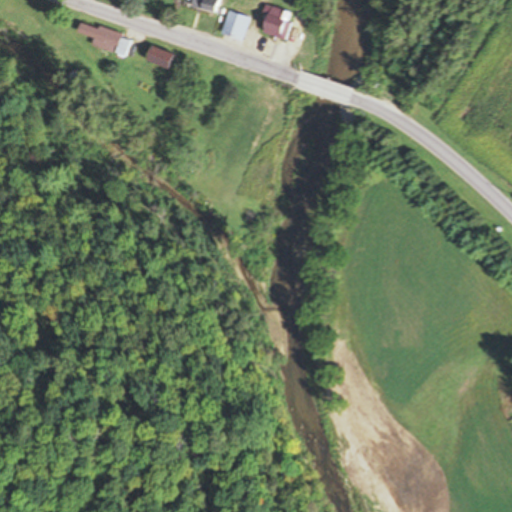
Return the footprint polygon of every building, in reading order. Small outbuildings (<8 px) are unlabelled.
[(218,0),(191,0),(191,11),(218,11),(218,0)] [(261,33),(285,42),(294,15),(271,7),(261,33)] [(222,35),(244,42),(251,19),(229,12),(222,35)] [(80,37),(114,50),(119,37),(85,23),(80,37)] [(167,71),(173,57),(153,48),(147,61),(167,71)]
